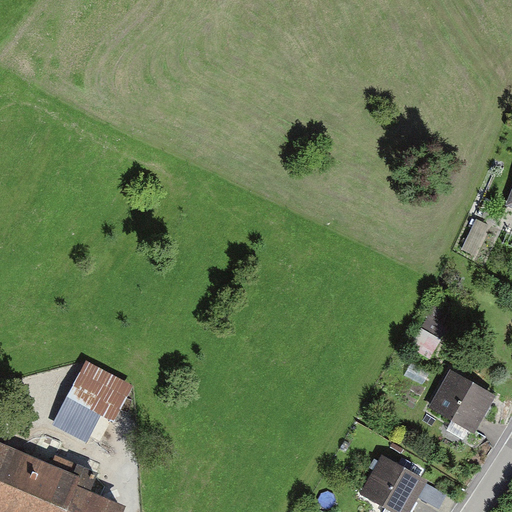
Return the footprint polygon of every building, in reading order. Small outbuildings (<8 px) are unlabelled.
[(452,313),(437,304),(423,327),(438,336),(452,313)] [(87,360),(55,421),(90,439),(104,412),(118,419),(136,386),(87,360)] [(498,395),(451,369),(430,407),(476,433),(498,395)] [(10,444),(0,439),(0,451),(6,454),(10,444)] [(0,505),(16,511),(121,511),(125,504),(90,489),(98,471),(63,456),(60,465),(65,467),(62,476),(21,460),(25,450),(10,444),(6,454),(0,451),(0,505)] [(60,465),(25,450),(21,460),(62,476),(65,467),(60,465)] [(411,511),(429,480),(384,454),(362,492),(397,511),(411,511)]
